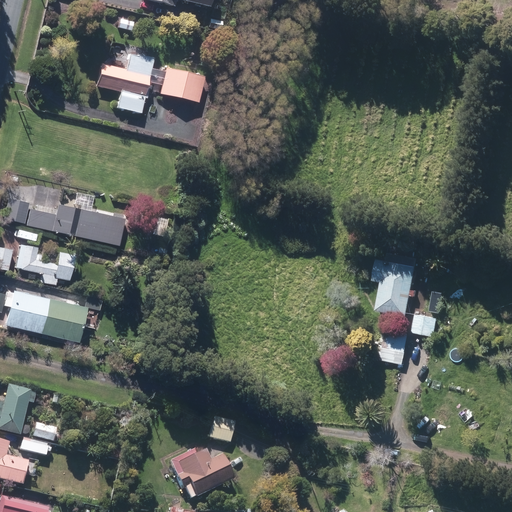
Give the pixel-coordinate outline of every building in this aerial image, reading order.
[(185,0),(184,3),(209,8),(210,0),(142,0),(142,1),(174,8),(176,0),(185,0)] [(136,22),(119,19),(117,29),(134,33),(136,22)] [(117,109),(141,115),(144,99),(147,100),(147,96),(146,96),(149,83),(162,86),(159,96),(198,105),(204,79),(165,69),(164,74),(151,70),(154,60),(130,54),(126,71),(102,65),(96,87),(121,93),(117,109)] [(75,191),(72,206),(93,210),(96,196),(75,191)] [(4,221),(24,225),(29,204),(9,200),(4,221)] [(26,227),(119,248),(125,221),(57,206),(57,209),(37,204),(35,212),(29,211),(26,227)] [(170,216),(156,213),(151,234),(166,237),(170,216)] [(441,254),(443,254),(444,254),(446,254),(447,253),(448,253),(450,252),(451,250),(451,249),(452,248),(452,246),(452,245),(452,243),(451,242),(450,240),(449,239),(448,238),(447,238),(445,237),(444,237),(442,237),(441,237),(440,238),(438,238),(437,239),(436,241),(435,242),(435,243),(435,245),(435,246),(435,248),(435,249),(436,251),(437,252),(438,253),(440,253),(441,254)] [(40,284),(56,287),(57,280),(69,282),(75,257),(59,254),(57,266),(42,263),(43,257),(36,255),(37,250),(20,246),(15,269),(42,275),(40,284)] [(0,276),(0,277),(2,270),(7,271),(12,251),(0,248),(0,276)] [(156,257),(165,259),(167,252),(158,249),(156,257)] [(377,312),(409,318),(412,297),(417,298),(418,292),(414,291),(419,259),(390,254),(389,262),(380,260),(376,282),(383,283),(377,312)] [(5,327),(79,344),(87,309),(96,311),(98,300),(72,294),(69,305),(13,293),(12,295),(6,294),(6,296),(0,294),(0,312),(1,313),(3,307),(9,308),(5,327)] [(413,334),(436,338),(439,319),(416,315),(413,334)] [(451,318),(441,315),(439,323),(449,326),(451,318)] [(377,359),(404,365),(410,336),(383,330),(377,359)] [(450,354),(430,350),(429,358),(449,362),(450,354)] [(0,431),(19,436),(28,402),(33,403),(35,394),(30,392),(31,391),(8,385),(3,403),(0,402),(0,431)] [(119,416),(111,416),(110,429),(118,429),(119,416)] [(210,438),(229,443),(234,421),(214,417),(210,438)] [(32,437),(59,444),(63,430),(35,423),(32,437)] [(0,479),(22,485),(28,462),(5,456),(9,443),(0,440),(0,479)] [(20,450),(46,456),(48,447),(23,441),(20,450)] [(106,457),(120,460),(122,450),(108,447),(106,457)] [(185,488),(190,499),(195,496),(196,498),(233,479),(221,455),(210,460),(205,449),(177,463),(183,474),(177,477),(183,489),(185,488)] [(0,499),(0,511),(47,511),(49,508),(1,496),(0,499)]
